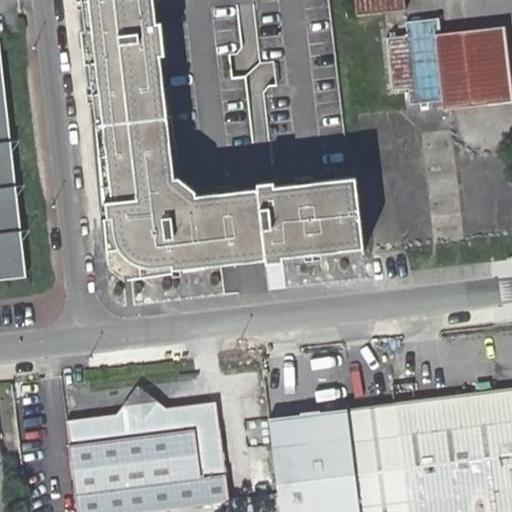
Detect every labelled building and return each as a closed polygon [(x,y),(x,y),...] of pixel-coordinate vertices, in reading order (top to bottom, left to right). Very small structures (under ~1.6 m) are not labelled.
[(160,0),(86,0),(116,244),(136,242),(149,252),(151,272),(241,261),(233,191),(202,195),(201,190),(184,176),(181,177),(166,55),(172,55),(168,22),(163,22),(160,0)] [(409,0),(360,0),(363,17),(411,11),(409,0)] [(452,102),(444,35),(442,19),(411,23),(412,35),(391,38),(398,92),(411,90),(413,107),(452,102)] [(0,276),(28,273),(17,180),(12,141),(12,135),(0,40),(0,276)] [(357,177),(263,188),(271,258),(365,246),(357,177)] [(233,191),(241,261),(271,258),(263,188),(233,191)] [(70,445),(78,511),(147,511),(231,502),(227,473),(218,401),(167,407),(140,385),(119,413),(67,419),(70,445)] [(511,511),(511,393),(274,420),(283,511),(511,511)]
